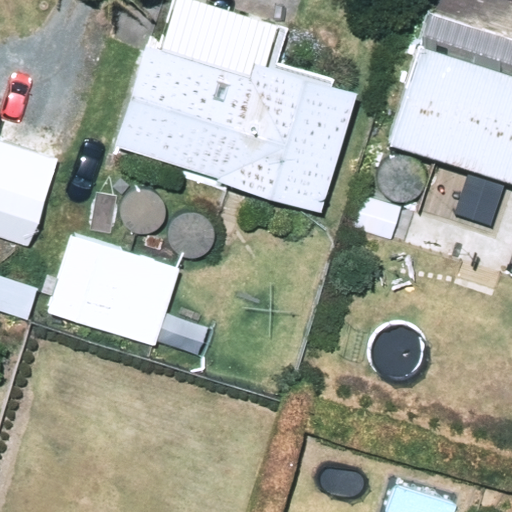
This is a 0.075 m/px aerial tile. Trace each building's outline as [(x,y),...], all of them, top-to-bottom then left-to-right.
[(306,199),(338,74),(246,49),(257,5),(237,0),(155,0),(146,34),(129,29),(103,135),(205,161),(203,171),(306,199)] [(368,122),(503,165),(511,136),(511,33),(419,4),(411,27),(400,24),(368,122)] [(0,230),(23,237),(50,149),(0,133),(0,230)] [(37,301),(146,336),(171,259),(61,225),(37,301)] [(0,254),(0,293),(33,306),(46,271),(0,254)]
